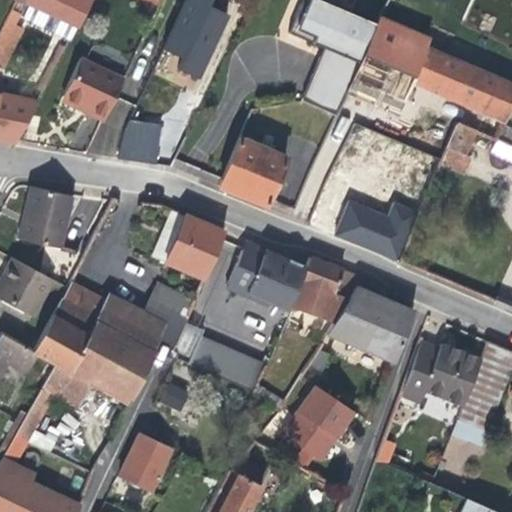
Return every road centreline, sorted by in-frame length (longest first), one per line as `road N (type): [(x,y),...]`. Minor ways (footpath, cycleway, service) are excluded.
road 1 (residential): [(423,292),(180,188),(0,163)]
road 2 (residential): [(423,292),(350,511)]
